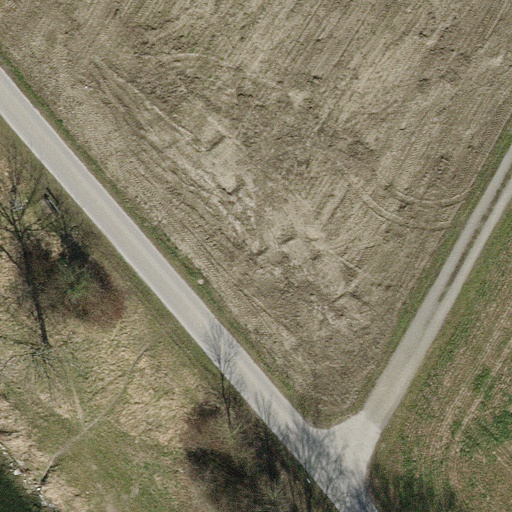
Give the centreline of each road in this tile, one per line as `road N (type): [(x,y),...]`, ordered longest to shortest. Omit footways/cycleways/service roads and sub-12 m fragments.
road 1 (unclassified): [(360,511),(0,85)]
road 2 (track): [(337,479),(511,175)]
